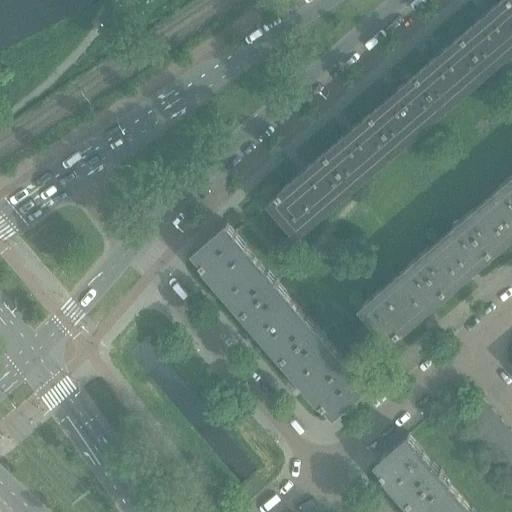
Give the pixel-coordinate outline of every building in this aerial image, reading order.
[(493,63),(511,46),(511,0),(500,0),(464,32),(492,66),(495,64),(493,63)] [(448,102),(489,66),(491,68),(492,66),(464,32),(418,71),(447,105),(449,103),(448,102)] [(402,141),(444,105),(445,107),(447,105),(418,71),(373,110),(402,144),(403,143),(402,141)] [(356,180),(398,144),(399,146),(402,144),(373,110),(327,150),(356,184),(358,182),(356,180)] [(307,222),(348,187),(352,184),(354,185),(356,184),(327,150),(282,188),(281,188),(277,191),(279,194),(271,200),(298,232),(308,224),(307,222)] [(492,250),(511,232),(511,180),(508,177),(506,178),(508,180),(466,216),(465,214),(463,216),(492,250)] [(446,289),(492,250),(463,216),(461,218),(462,219),(421,255),(419,253),(417,255),(446,289)] [(205,265),(238,236),(236,234),(237,233),(227,221),(196,249),(204,258),(201,260),(205,265)] [(244,309),(278,280),(276,278),(275,279),(238,236),(205,265),(244,309)] [(401,328),(446,289),(417,255),(415,257),(417,258),(372,297),(371,296),(361,305),(372,318),(384,331),(388,336),(395,329),(398,332),(402,328),(401,328)] [(284,355),(318,326),(316,323),(314,325),(278,283),(280,282),(278,280),(244,309),(284,355)] [(384,331),(372,318),(360,328),(372,342),(384,331)] [(367,384),(363,380),(357,373),(356,374),(317,329),(319,327),(318,326),(284,355),(322,399),(321,400),(325,404),(328,402),(335,411),(367,384)] [(472,426),(491,410),(491,409),(493,408),(492,407),(490,409),(481,399),(483,397),(483,396),(462,414),(472,426)] [(482,437),(500,420),(502,419),(501,418),(499,420),(491,410),(472,426),(482,437)] [(491,447),(509,431),(511,429),(509,431),(500,420),(482,437),(491,447)] [(500,458),(511,447),(511,434),(509,431),(491,447),(500,458)] [(408,499),(442,471),(441,469),(439,470),(418,446),(416,443),(418,442),(409,432),(377,460),(384,468),(382,470),(408,499)] [(509,469),(511,466),(511,447),(500,458),(509,469)] [(419,511),(475,511),(443,474),(444,473),(442,471),(408,499),(419,511)]
